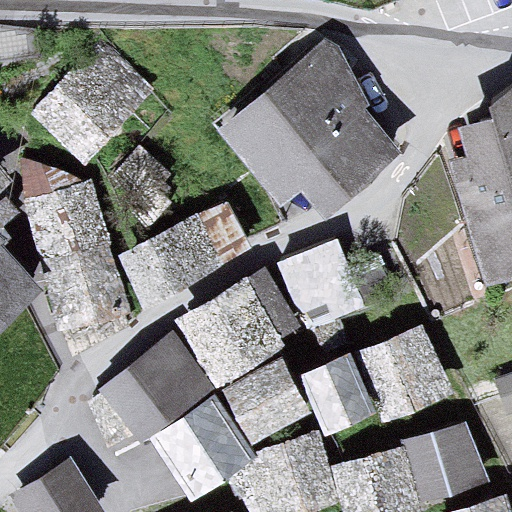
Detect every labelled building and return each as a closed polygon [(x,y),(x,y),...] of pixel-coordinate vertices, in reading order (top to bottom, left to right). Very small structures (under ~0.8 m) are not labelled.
[(322,41),(215,132),(282,210),(298,196),(315,215),(405,138),(322,41)] [(28,115),(83,161),(143,90),(88,45),(28,115)] [(447,158),(487,282),(511,272),(511,98),(480,107),(463,127),(469,152),(447,158)] [(0,169),(0,187),(9,180),(0,169)] [(92,179),(21,199),(59,332),(130,312),(92,179)] [(0,333),(45,293),(2,247),(12,238),(2,227),(20,211),(6,195),(0,200),(0,333)] [(194,214),(116,254),(142,305),(221,264),(194,214)] [(305,318),(365,297),(341,229),(281,250),(305,318)] [(175,320),(215,388),(282,349),(243,281),(175,320)] [(172,330),(98,388),(140,443),(214,388),(172,330)] [(424,332),(354,358),(381,430),(451,405),(424,332)] [(346,355),(298,375),(324,437),(372,418),(346,355)] [(281,362),(222,393),(251,446),(309,415),(281,362)] [(511,364),(501,368),(509,399),(511,398),(511,364)] [(215,394),(149,438),(191,503),(226,480),(258,459),(253,452),(215,394)] [(402,444),(421,504),(488,483),(467,419),(401,441),(402,444)] [(317,431),(253,452),(258,459),(226,480),(235,497),(241,494),(247,511),(305,511),(339,501),(328,468),(317,431)] [(402,444),(328,468),(339,501),(342,511),(423,511),(421,504),(402,444)] [(94,511),(67,464),(5,500),(11,511),(94,511)]
